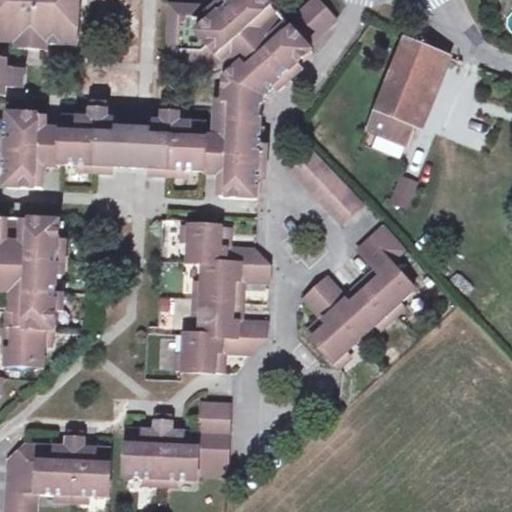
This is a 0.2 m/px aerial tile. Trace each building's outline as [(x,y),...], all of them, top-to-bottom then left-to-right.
[(0,0),(0,43),(79,47),(81,0),(0,0)] [(314,53),(310,49),(309,48),(338,21),(318,0),(316,0),(288,25),(265,0),(238,0),(228,10),(173,7),(170,61),(224,63),(234,75),(231,82),(264,98),(314,53)] [(416,126),(443,56),(407,41),(379,111),(416,126)] [(0,96),(7,97),(8,72),(8,64),(0,63),(0,96)] [(259,201),(264,98),(231,82),(227,90),(226,104),(225,139),(223,176),(222,199),(259,201)] [(225,139),(226,104),(218,103),(216,139),(225,139)] [(407,147),(416,126),(379,111),(370,132),(407,147)] [(46,168),(48,131),(48,118),(17,117),(16,136),(10,135),(8,170),(14,170),(13,189),(45,190),(46,168)] [(207,173),(209,138),(209,126),(192,125),(191,135),(172,134),(152,133),(153,123),(137,122),(121,122),(120,132),(101,131),(81,130),(81,120),(64,119),(64,132),(62,166),(134,170),(207,173)] [(81,130),(101,131),(120,132),(121,122),(81,120),(81,130)] [(152,133),(172,134),(191,135),(192,125),(153,123),(152,133)] [(62,166),(64,132),(48,131),(46,168),(62,169),(62,166)] [(223,176),(225,139),(216,139),(209,138),(207,173),(207,175),(223,176)] [(364,204),(312,149),(291,169),(343,224),(364,204)] [(392,203),(408,210),(418,185),(402,178),(392,203)] [(0,293),(6,294),(9,221),(0,220),(0,293)] [(21,294),(24,222),(9,221),(6,294),(13,294),(21,294)] [(57,332),(58,295),(52,295),(53,277),(59,277),(61,243),(55,243),(56,224),(24,222),(21,294),(20,312),(13,312),(10,312),(8,355),(7,367),(40,368),(45,369),(46,349),(47,332),(54,332),(57,332)] [(191,244),(192,227),(184,227),(183,244),(191,244)] [(239,323),(241,282),(270,284),(271,267),(256,267),(257,252),(228,251),(229,229),(192,227),(191,244),(190,265),(205,265),(204,284),(203,301),(202,318),(201,337),(186,336),(185,356),(185,373),(222,375),(223,354),(252,355),(252,340),(267,341),(268,325),(239,323)] [(401,304),(416,291),(391,264),(406,250),(386,228),(360,252),(379,274),(348,302),(329,280),(306,301),(326,322),(310,336),(313,340),(327,356),(335,364),(348,353),(377,326),(389,315),(401,304)] [(203,301),(204,284),(196,284),(196,301),(203,301)] [(20,312),(21,294),(13,294),(13,312),(20,312)] [(202,318),(203,301),(196,301),(195,318),(202,318)] [(394,321),(406,310),(401,304),(389,315),(394,321)] [(382,332),(394,321),(389,315),(377,326),(382,332)] [(53,349),(54,332),(47,332),(46,349),(53,349)] [(327,356),(313,340),(306,347),(320,362),(327,356)] [(340,370),(353,358),(348,353),(335,364),(340,370)] [(185,373),(185,356),(178,356),(177,373),(185,373)] [(40,381),(40,368),(7,367),(7,380),(40,381)] [(229,478),(231,431),(232,406),(203,405),(201,435),(184,434),(184,444),(145,442),(146,432),(129,431),(127,479),(199,482),(199,477),(229,478)] [(184,444),(184,434),(173,433),(146,432),(145,442),(184,444)] [(111,499),(113,451),(96,450),(96,460),(57,459),(58,449),(29,447),(15,460),(15,463),(11,463),(8,511),(37,511),(38,495),(111,499)] [(96,460),(96,450),(85,450),(58,449),(57,459),(96,460)]
